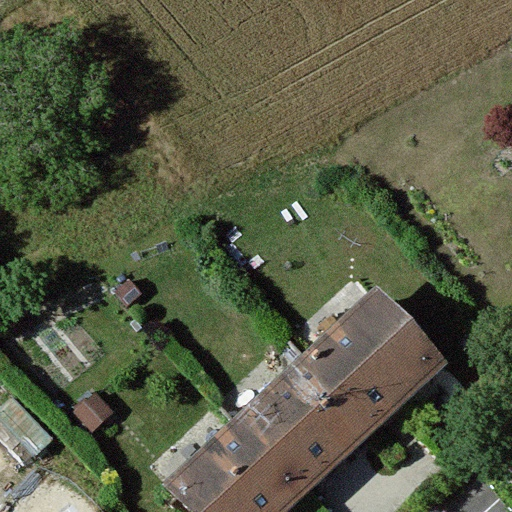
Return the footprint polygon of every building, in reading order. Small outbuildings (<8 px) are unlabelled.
[(383,295),(310,362),(381,438),(454,370),(383,295)] [(310,504),(381,438),(310,362),(239,429),(310,504)] [(114,416),(96,397),(75,417),(93,436),(114,416)] [(185,511),(301,511),(310,504),(239,429),(169,494),(185,511)] [(0,511),(6,511),(23,498),(0,472),(0,511)]
